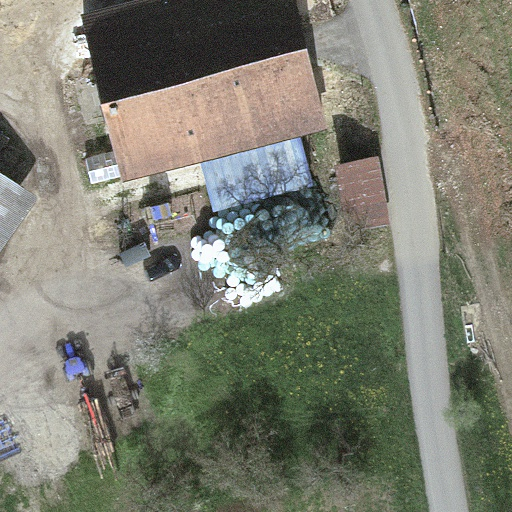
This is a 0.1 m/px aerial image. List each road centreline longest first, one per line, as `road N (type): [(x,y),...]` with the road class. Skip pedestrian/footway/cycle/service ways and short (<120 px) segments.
road 1 (tertiary): [(379,0),(406,123),(452,511)]
road 2 (track): [(511,382),(487,253),(406,123)]
